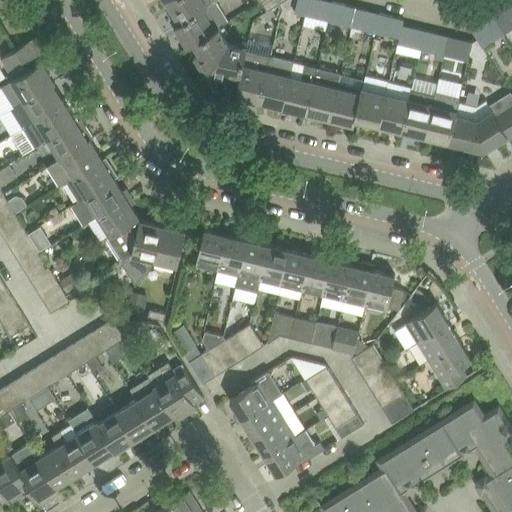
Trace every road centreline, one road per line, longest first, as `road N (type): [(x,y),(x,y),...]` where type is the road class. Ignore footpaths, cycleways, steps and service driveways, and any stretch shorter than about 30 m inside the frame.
road 1 (tertiary): [(60,0),(157,150),(195,175),(449,238)]
road 2 (tertiary): [(477,214),(444,196),(208,137),(176,115),(100,0)]
road 3 (residential): [(260,511),(208,443),(90,511)]
